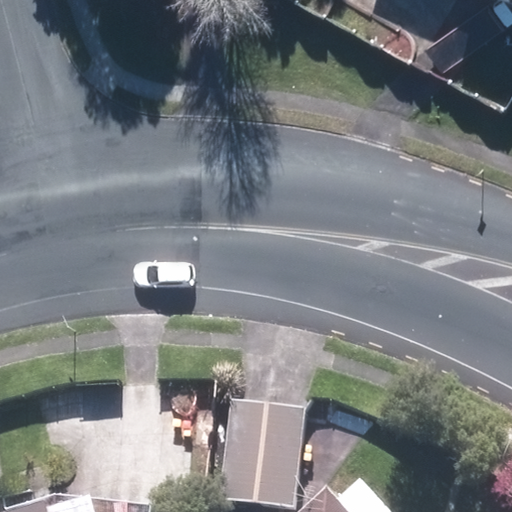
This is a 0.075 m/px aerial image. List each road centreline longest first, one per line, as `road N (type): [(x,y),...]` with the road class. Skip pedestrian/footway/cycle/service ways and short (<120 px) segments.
road 1 (residential): [(71,223),(189,216),(310,221),(417,239)]
road 2 (residential): [(71,223),(0,3)]
road 3 (residential): [(511,340),(496,334),(417,239)]
